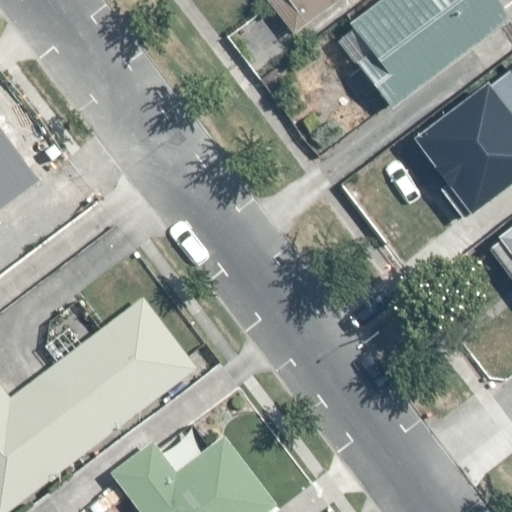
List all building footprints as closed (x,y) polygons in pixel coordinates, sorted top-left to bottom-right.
[(275,0),(298,28),(334,0),(275,0)] [(506,23),(489,0),(376,0),(330,35),(386,111),(506,23)] [(511,180),(511,61),(407,141),(464,217),(511,180)] [(511,223),(490,240),(511,270),(511,223)] [(0,511),(5,511),(193,368),(139,297),(3,401),(0,396),(0,511)] [(265,511),(273,507),(220,436),(206,447),(189,425),(154,452),(149,445),(109,475),(136,511),(135,511),(265,511)]
